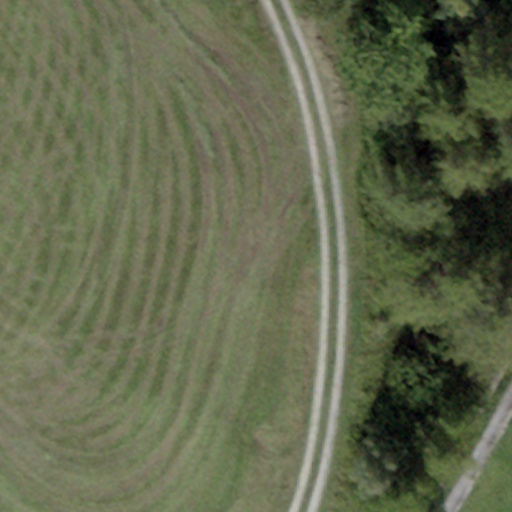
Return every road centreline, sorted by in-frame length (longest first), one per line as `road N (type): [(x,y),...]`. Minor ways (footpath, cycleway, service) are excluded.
road 1 (track): [(302,511),(333,321),(330,244),(312,93),(274,0)]
road 2 (track): [(511,384),(438,511)]
